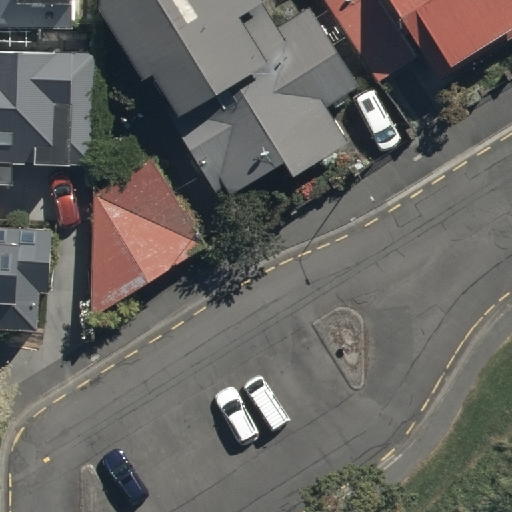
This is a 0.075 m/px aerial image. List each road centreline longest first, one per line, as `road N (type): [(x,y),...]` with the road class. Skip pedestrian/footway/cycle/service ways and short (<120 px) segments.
road 1 (residential): [(47,511),(52,452),(76,422),(284,294),(507,220)]
road 2 (residential): [(507,220),(437,308),(378,413),(237,511)]
